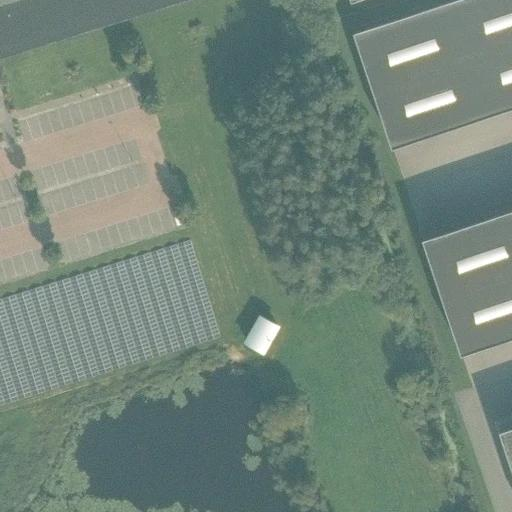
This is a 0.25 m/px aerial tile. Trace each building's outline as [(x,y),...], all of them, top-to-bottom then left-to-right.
[(0,0),(0,70),(5,69),(0,54),(0,53),(171,0),(0,0)] [(511,0),(439,0),(354,29),(392,144),(511,104),(511,0)] [(511,205),(422,235),(461,351),(511,333),(511,205)] [(246,340),(263,350),(277,326),(260,316),(246,340)] [(511,422),(496,428),(511,475),(511,422)]
